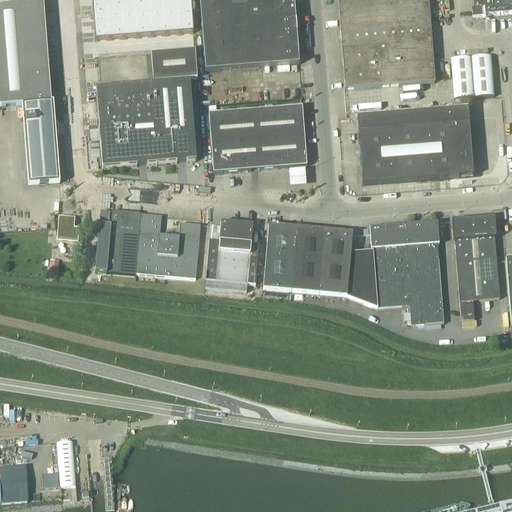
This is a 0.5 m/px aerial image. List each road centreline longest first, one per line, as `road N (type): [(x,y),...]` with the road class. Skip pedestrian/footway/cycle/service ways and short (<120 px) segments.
road 1 (unclassified): [(66,0),(81,192),(332,211)]
road 2 (tertiary): [(275,425),(266,412),(0,345)]
road 3 (tertiary): [(0,383),(275,425)]
road 4 (tertiary): [(275,425),(399,438),(511,431)]
road 5 (unclassified): [(332,211),(314,0)]
road 6 (unclassified): [(332,211),(511,195)]
